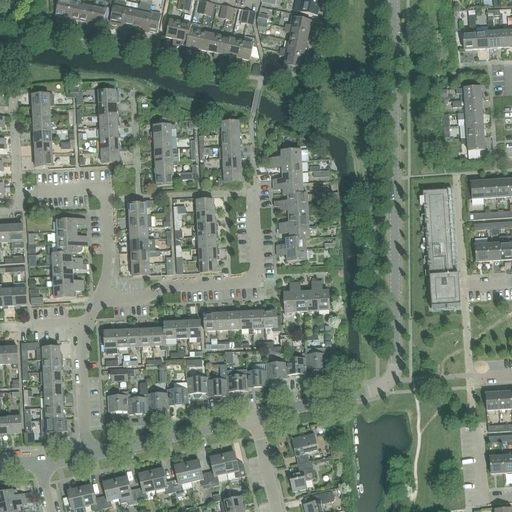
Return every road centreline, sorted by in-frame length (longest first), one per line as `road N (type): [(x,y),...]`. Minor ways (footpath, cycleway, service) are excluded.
road 1 (residential): [(255,417),(391,379),(391,0)]
road 2 (residential): [(100,296),(253,279),(253,193)]
road 3 (residential): [(100,296),(109,250),(103,192),(18,191)]
road 4 (residential): [(89,454),(255,417)]
road 5 (residential): [(89,454),(78,323)]
